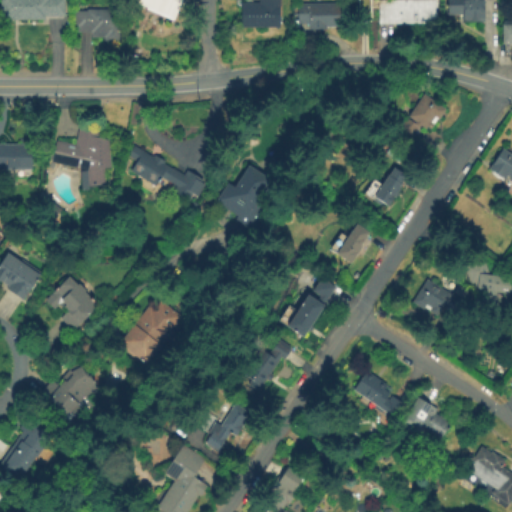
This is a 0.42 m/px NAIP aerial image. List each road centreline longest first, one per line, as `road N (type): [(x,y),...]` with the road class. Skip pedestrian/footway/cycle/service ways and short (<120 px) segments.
road 1 (tertiary): [(511,89),(377,61),(204,81),(0,85)]
road 2 (residential): [(500,85),(228,511)]
road 3 (residential): [(356,315),(511,419)]
